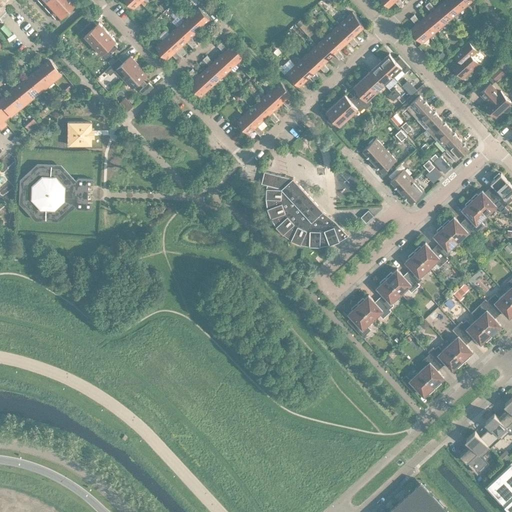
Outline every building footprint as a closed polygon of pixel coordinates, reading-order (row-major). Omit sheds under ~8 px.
[(48,0),(44,5),(51,12),(63,0),(48,0)] [(63,0),(51,12),(57,19),(75,3),(72,0),(63,0)] [(139,0),(125,0),(133,8),(141,2),(139,0)] [(444,0),(440,4),(452,18),(459,11),(449,0),(444,0)] [(449,0),(459,11),(460,11),(461,10),(467,5),(462,0),(449,0)] [(433,10),(444,24),(452,18),(440,4),(435,8),(433,10)] [(199,7),(191,13),(203,26),(205,24),(210,19),(199,7)] [(431,12),(425,16),(437,30),(444,24),(433,10),(431,12)] [(352,12),(345,18),(357,32),(363,27),(365,30),(369,26),(366,23),(364,25),(352,12)] [(191,13),(184,20),(196,33),(201,28),(203,26),(191,13)] [(425,16),(420,21),(418,23),(429,37),(437,30),(425,16)] [(345,18),(338,25),(350,38),(352,36),(357,32),(345,18)] [(81,30),(93,44),(107,31),(99,22),(96,24),(92,19),(81,30)] [(184,20),(177,27),(188,39),(190,38),(196,33),(184,20)] [(418,23),(416,24),(410,29),(422,43),(429,37),(418,23)] [(338,25),(331,31),(343,45),(348,40),(350,38),(338,25)] [(177,27),(170,33),(181,46),(187,41),(188,39),(177,27)] [(107,31),(93,44),(106,58),(117,47),(113,42),(115,40),(107,31)] [(331,31),(323,38),(336,51),(337,50),(343,45),(331,31)] [(170,33),(162,40),(174,53),(176,51),(181,46),(170,33)] [(323,38),(316,45),(328,58),(334,53),(336,51),(323,38)] [(167,59),(172,54),(174,53),(162,40),(155,47),(167,59)] [(452,66),(463,78),(478,63),(471,56),(477,51),(468,41),(457,51),(462,56),(452,66)] [(225,50),(237,63),(244,56),(232,43),(227,48),(225,50)] [(316,45),(309,51),(321,65),(323,63),(328,58),(316,45)] [(218,57),(230,69),(237,63),(225,50),(223,52),(218,57)] [(309,51),(302,58),(314,71),(319,66),(321,65),(309,51)] [(437,56),(440,60),(445,55),(442,52),(437,56)] [(389,53),(380,62),(392,76),(400,68),(404,73),(410,67),(398,55),(394,59),(389,53)] [(116,69),(124,78),(138,65),(130,56),(120,65),(115,61),(111,65),(105,70),(110,75),(116,69)] [(211,63),(222,76),(230,69),(218,57),(212,62),(211,63)] [(302,58),(294,65),(307,78),(308,76),(310,75),(313,77),(313,78),(314,78),(316,78),(317,78),(318,77),(318,76),(314,71),(302,58)] [(289,59),(279,68),(296,87),(299,85),(287,71),(294,65),(289,59)] [(48,60),(41,66),(52,80),(59,74),(48,60)] [(380,62),(371,70),(384,84),(392,76),(380,62)] [(209,65),(203,70),(215,83),(222,76),(211,63),(209,65)] [(138,65),(124,78),(132,87),(139,82),(147,74),(138,65)] [(299,85),(305,80),(307,78),(294,65),(287,71),(299,85)] [(41,66),(34,71),(45,85),(52,80),(41,66)] [(491,74),(496,80),(505,72),(499,66),(491,74)] [(198,75),(196,77),(208,89),(215,83),(203,70),(198,75)] [(371,70),(363,77),(376,91),(384,84),(371,70)] [(34,71),(27,77),(38,91),(45,85),(34,71)] [(27,77),(20,83),(31,97),(38,91),(27,77)] [(196,77),(194,78),(189,83),(201,96),(208,89),(196,77)] [(359,91),(354,95),(365,107),(364,107),(366,108),(371,103),(370,102),(371,96),(376,91),(363,77),(354,86),(359,91)] [(280,81),(273,88),(284,100),(286,99),(292,94),(280,81)] [(139,90),(144,95),(153,87),(148,82),(139,90)] [(20,83),(13,88),(24,102),(31,97),(20,83)] [(404,87),(411,95),(415,91),(408,83),(404,87)] [(485,99),(485,98),(488,102),(485,105),(496,117),(503,110),(504,112),(506,112),(510,108),(510,106),(509,104),(511,102),(500,91),(498,93),(490,83),(479,93),(485,99)] [(13,88),(6,94),(17,108),(24,102),(13,88)] [(273,88),(266,94),(277,107),(283,102),(284,100),(273,88)] [(395,88),(391,92),(396,97),(400,93),(395,88)] [(396,97),(391,92),(388,95),(393,100),(396,97)] [(242,97),(238,93),(233,97),(237,101),(242,97)] [(6,94),(0,98),(0,100),(11,113),(17,108),(6,94)] [(51,101),(55,105),(63,98),(59,94),(51,101)] [(266,94),(258,101),(270,114),(272,112),(277,107),(266,94)] [(345,94),(336,102),(348,116),(357,108),(360,111),(364,107),(365,107),(354,95),(350,99),(345,94)] [(406,107),(416,118),(429,106),(425,102),(426,99),(423,99),(419,95),(406,107)] [(125,98),(120,103),(127,110),(132,106),(125,98)] [(11,113),(0,100),(0,127),(1,129),(6,125),(2,120),(11,113)] [(258,101),(251,108),(263,120),(268,115),(270,114),(258,101)] [(348,116),(336,102),(326,111),(331,116),(327,120),(333,127),(338,123),(339,125),(348,116)] [(38,113),(42,117),(49,110),(46,106),(38,113)] [(416,118),(426,129),(439,117),(435,112),(435,110),(433,110),(429,106),(416,118)] [(251,108),(244,114),(256,127),(257,125),(263,120),(251,108)] [(248,134),(254,129),(256,127),(244,114),(237,121),(248,134)] [(426,129),(436,139),(449,127),(445,123),(445,121),(443,121),(439,117),(426,129)] [(25,125),(28,130),(36,122),(32,118),(25,125)] [(372,125),(376,129),(380,125),(376,121),(372,125)] [(68,144),(90,144),(90,137),(90,129),(90,122),(68,122),(68,144)] [(436,139),(445,150),(459,138),(455,134),(455,131),(452,131),(449,127),(436,139)] [(395,134),(398,137),(403,133),(400,129),(395,134)] [(403,133),(398,137),(401,141),(406,136),(403,133)] [(368,157),(372,161),(386,149),(376,138),(362,150),(366,154),(366,157),(368,157)] [(459,138),(445,150),(455,161),(469,149),(465,144),(465,142),(462,142),(459,138)] [(386,149),(372,161),(376,165),(376,168),(378,168),(382,172),(396,160),(386,149)] [(438,157),(433,161),(444,173),(451,167),(440,155),(438,157)] [(423,164),(426,168),(431,163),(428,160),(423,164)] [(431,163),(426,168),(429,171),(434,166),(431,163)] [(87,186),(92,186),(92,178),(77,178),(75,180),(72,182),(58,167),(38,166),(22,180),(22,201),(36,216),(56,217),(71,203),(74,206),(76,208),(91,209),(91,201),(87,201),(87,186)] [(396,187),(400,191),(414,179),(403,168),(390,180),(394,185),(394,187),(396,187)] [(348,235),(335,221),(323,211),(293,178),(292,178),(264,171),(261,183),(267,184),(266,188),(266,187),(266,189),(266,197),(266,198),(267,208),(271,218),(276,226),(283,234),(291,240),(290,240),(300,244),(303,245),(309,246),(320,246),(329,244),(339,241),(348,235)] [(498,191),(494,195),(504,206),(511,198),(511,197),(508,194),(511,190),(511,185),(501,173),(490,182),(498,191)] [(414,179),(400,191),(404,196),(404,198),(406,198),(410,202),(413,200),(424,190),(414,179)] [(424,190),(413,200),(415,203),(426,193),(424,190)] [(482,190),(472,199),(486,214),(496,205),(503,214),(508,209),(504,206),(494,195),(490,199),(482,190)] [(470,217),(466,221),(474,230),(476,232),(484,225),(480,220),(486,214),(472,199),(462,208),(470,217)] [(361,217),(366,222),(377,212),(372,206),(361,217)] [(454,216),(444,225),(458,241),(468,231),(470,234),(474,230),(466,221),(462,225),(454,216)] [(442,243),(437,247),(446,256),(450,252),(448,250),(458,241),(444,225),(434,235),(442,243)] [(425,242),(415,251),(429,267),(435,261),(439,265),(448,258),(446,256),(437,247),(433,251),(425,242)] [(112,245),(104,252),(108,256),(116,250),(112,245)] [(413,269),(409,273),(417,282),(421,278),(419,276),(429,267),(415,251),(405,261),(413,269)] [(397,268),(387,277),(401,293),(407,287),(411,292),(419,284),(417,282),(409,273),(405,277),(397,268)] [(385,295),(380,299),(389,309),(393,305),(391,302),(401,293),(387,277),(377,287),(385,295)] [(464,284),(457,289),(462,294),(468,289),(464,284)] [(495,294),(487,301),(497,312),(501,308),(509,317),(511,313),(511,299),(505,292),(499,298),(495,294)] [(368,294),(358,304),(372,319),(379,313),(383,318),(391,310),(389,309),(380,299),(376,303),(368,294)] [(449,298),(444,302),(448,307),(453,303),(449,298)] [(486,309),(477,318),(491,334),(501,324),(493,316),(497,312),(487,301),(485,299),(480,304),(486,309)] [(372,319),(358,304),(348,313),(356,322),(352,326),(362,337),(370,329),(366,325),(372,319)] [(461,321),(457,325),(468,338),(473,334),(481,343),(491,334),(477,318),(470,324),(466,320),(463,323),(461,321)] [(458,335),(448,344),(462,360),(472,350),(464,342),(468,338),(457,325),(452,329),(458,335)] [(428,351),(429,353),(430,353),(440,364),(444,360),(452,369),(462,360),(448,344),(442,350),(438,346),(434,349),(433,347),(428,351)] [(388,353),(382,358),(388,364),(393,359),(388,353)] [(429,361),(419,370),(434,386),(444,377),(436,368),(440,364),(430,353),(429,353),(425,357),(429,361)] [(434,386),(419,370),(410,380),(405,375),(401,379),(411,390),(416,386),(424,395),(434,386)] [(511,409),(500,418),(510,430),(511,431),(511,396),(505,403),(511,409)] [(491,426),(481,436),(490,446),(501,436),(502,437),(510,430),(500,418),(495,412),(486,421),(491,426)] [(490,446),(481,436),(475,430),(466,438),(472,444),(461,454),(478,473),(489,462),(482,455),(491,447),(490,446)] [(506,450),(499,456),(503,460),(510,454),(506,450)] [(487,484),(511,511),(511,462),(487,484)] [(447,511),(423,485),(422,485),(415,492),(393,511),(447,511)]
